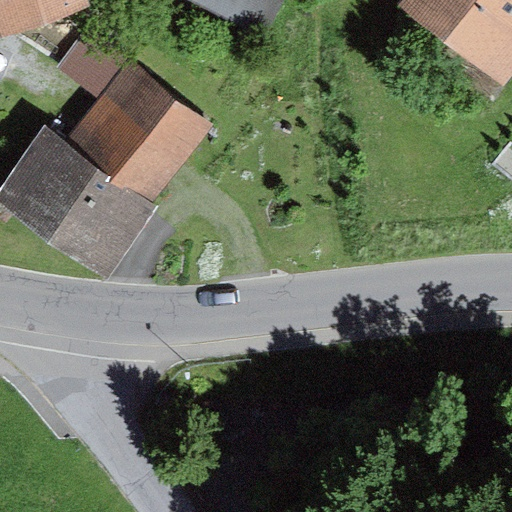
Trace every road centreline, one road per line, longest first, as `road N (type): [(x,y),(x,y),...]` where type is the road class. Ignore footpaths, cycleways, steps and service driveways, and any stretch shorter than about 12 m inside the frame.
road 1 (tertiary): [(53,308),(212,324),(511,281)]
road 2 (residential): [(53,308),(186,511)]
